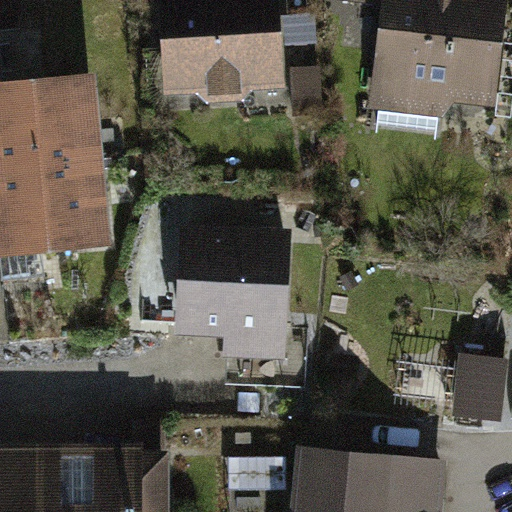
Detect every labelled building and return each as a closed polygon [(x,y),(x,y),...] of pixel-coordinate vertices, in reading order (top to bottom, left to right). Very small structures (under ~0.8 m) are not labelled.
[(283,0),(158,0),(162,97),(287,94),(283,0)] [(336,0),(336,3),(381,7),(373,114),(449,120),(461,106),(503,110),(511,0),(336,0)] [(101,73),(0,82),(0,166),(110,157),(101,73)] [(110,157),(0,166),(0,248),(120,235),(110,157)] [(299,228),(184,222),(177,331),(227,334),(226,352),(292,355),(299,228)] [(505,419),(511,373),(511,360),(468,354),(460,412),(505,419)] [(176,511),(177,440),(0,439),(0,511),(176,511)] [(448,511),(452,457),(299,447),(294,511),(448,511)]
